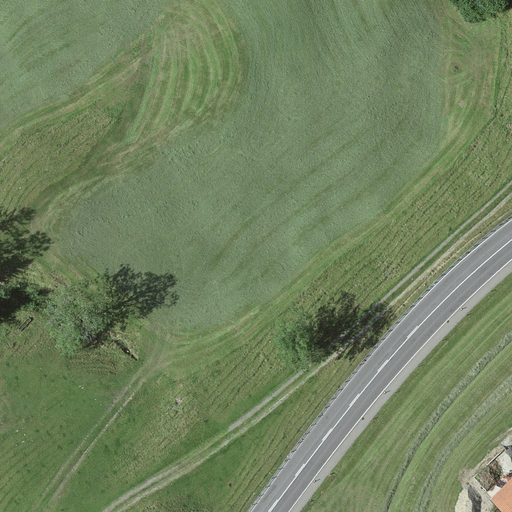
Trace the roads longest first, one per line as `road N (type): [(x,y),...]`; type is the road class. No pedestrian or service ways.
road 1 (track): [(511,189),(266,410),(114,511)]
road 2 (secondary): [(511,242),(410,335),(270,511)]
